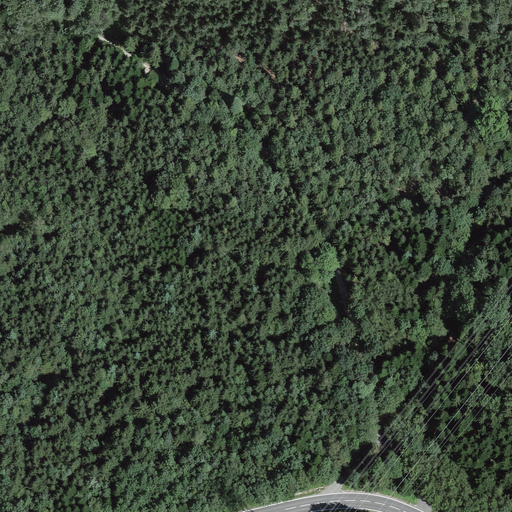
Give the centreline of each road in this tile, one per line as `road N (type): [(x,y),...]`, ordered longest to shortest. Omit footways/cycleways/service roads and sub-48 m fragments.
road 1 (track): [(31,0),(92,30),(261,145),(299,187),(326,242),(375,405),(429,511)]
road 2 (track): [(316,511),(420,380),(448,319),(478,209),(492,190)]
road 3 (track): [(492,190),(471,0)]
road 4 (tertiary): [(276,511),(328,501),(406,511)]
